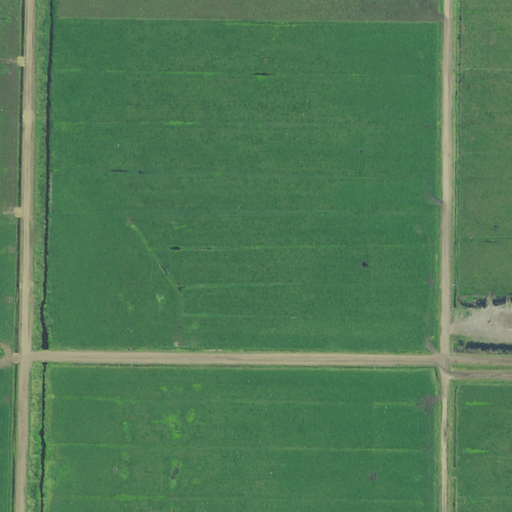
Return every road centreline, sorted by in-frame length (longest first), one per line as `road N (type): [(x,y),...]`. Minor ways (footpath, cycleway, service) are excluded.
road 1 (track): [(39,511),(48,0)]
road 2 (track): [(451,0),(457,511)]
road 3 (track): [(42,349),(511,363)]
